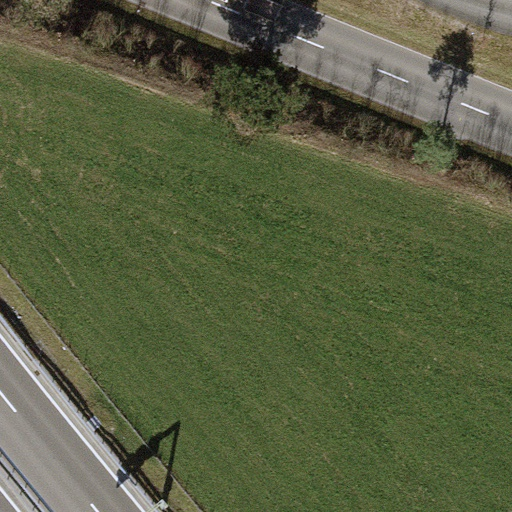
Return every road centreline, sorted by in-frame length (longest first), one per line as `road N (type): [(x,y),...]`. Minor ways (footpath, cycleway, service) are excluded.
road 1 (tertiary): [(511,120),(213,0)]
road 2 (trunk): [(101,511),(0,388)]
